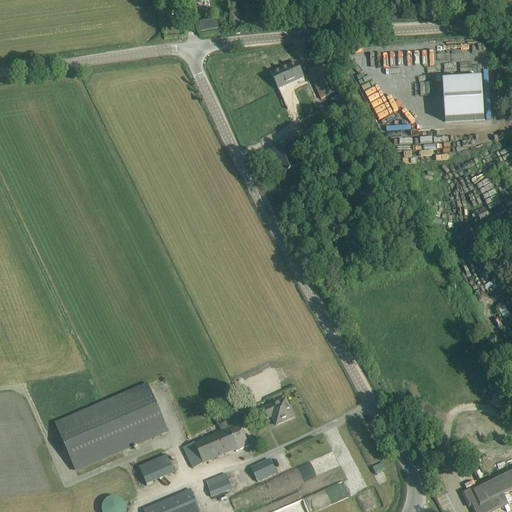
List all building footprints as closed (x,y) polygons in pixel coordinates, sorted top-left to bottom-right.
[(216,21),(199,24),(201,33),(218,30),(216,21)] [(277,72),(271,75),(279,91),(304,79),(302,76),(296,63),(277,72)] [(309,72),(313,81),(321,100),(336,93),(325,65),(309,72)] [(484,120),(482,81),(443,83),(445,123),(484,120)] [(382,118),(396,113),(387,88),(373,93),(382,118)] [(317,111),(314,104),(310,94),(290,103),(297,120),(317,111)] [(254,127),(258,136),(288,123),(283,114),(254,127)] [(274,177),(300,165),(297,157),(290,160),(284,145),(273,150),(264,154),(274,177)] [(498,309),(504,320),(511,315),(505,305),(498,309)] [(148,384),(113,399),(113,401),(55,426),(75,471),(168,431),(148,384)] [(268,410),(261,414),(264,421),(272,417),(276,426),(294,418),(285,400),(267,408),(268,410)] [(271,419),(265,422),(270,430),(275,427),(271,419)] [(236,452),(240,451),(249,446),(238,422),(229,427),(227,423),(219,426),(221,432),(194,444),(183,449),(193,469),(203,464),(203,465),(235,451),(236,452)] [(367,430),(355,435),(362,454),(374,449),(367,430)] [(377,455),(366,461),(370,468),(381,462),(377,455)] [(147,487),(174,475),(167,456),(139,468),(147,487)] [(258,484),(277,475),(270,460),(251,469),(258,484)] [(511,468),(471,489),(462,493),(467,504),(469,503),(473,511),(495,511),(508,506),(503,496),(511,491),(511,468)] [(228,480),(208,488),(211,498),(232,490),(228,480)] [(346,483),(274,511),(316,511),(323,509),(321,504),(338,497),(338,498),(350,493),(346,483)] [(143,511),(200,511),(190,490),(143,510),(143,511)] [(122,501),(120,499),(116,498),(112,498),(108,500),(104,503),(103,506),(102,510),(102,511),(126,511),(126,508),(125,504),(122,501)]
